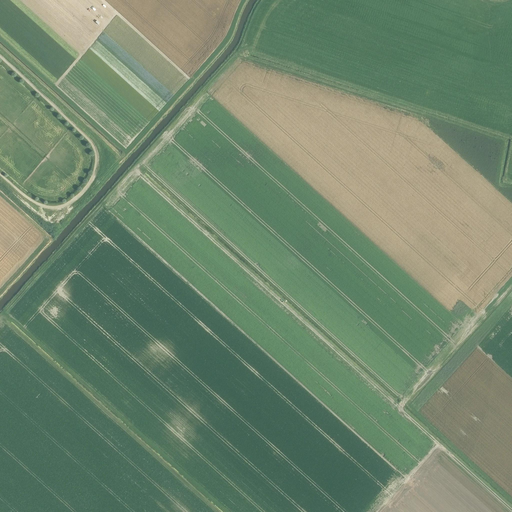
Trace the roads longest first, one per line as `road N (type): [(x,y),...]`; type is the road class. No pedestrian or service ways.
road 1 (track): [(0,316),(239,48),(262,0)]
road 2 (track): [(0,173),(48,207),(83,192),(96,167),(93,143),(0,55)]
